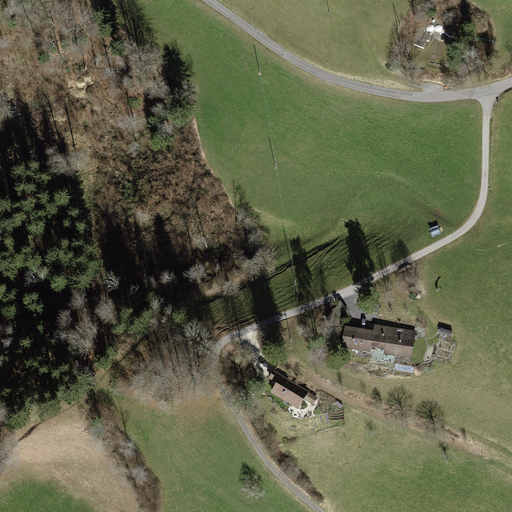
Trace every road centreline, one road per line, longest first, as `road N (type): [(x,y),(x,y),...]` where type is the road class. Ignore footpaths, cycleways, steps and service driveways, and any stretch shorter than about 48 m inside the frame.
road 1 (track): [(319,511),(252,440),(223,388),(215,343),(464,232),(483,199),(490,92)]
road 2 (unclassified): [(511,82),(490,92),(420,98),(340,81),(282,53),(208,0)]
